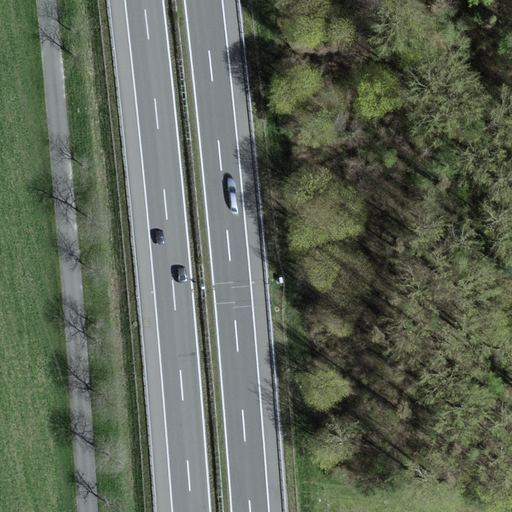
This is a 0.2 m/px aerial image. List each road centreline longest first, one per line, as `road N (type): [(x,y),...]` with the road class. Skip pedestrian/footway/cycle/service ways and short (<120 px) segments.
road 1 (motorway): [(251,511),(204,0)]
road 2 (motorway): [(144,0),(190,511)]
road 3 (unclassified): [(85,511),(45,0)]
